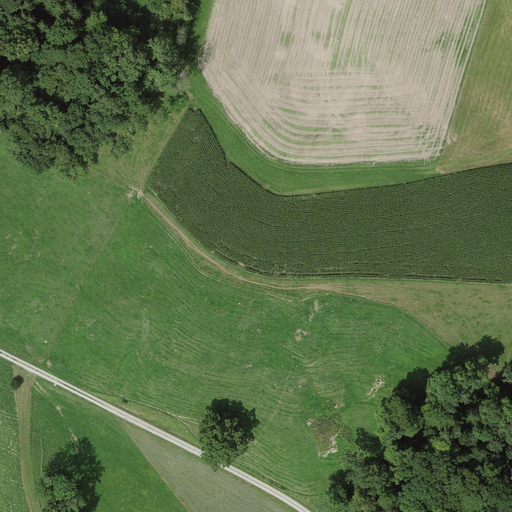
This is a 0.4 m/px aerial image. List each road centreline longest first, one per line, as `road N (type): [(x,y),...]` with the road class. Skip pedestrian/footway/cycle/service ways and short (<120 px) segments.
road 1 (track): [(0,352),(302,511)]
road 2 (track): [(495,0),(453,128)]
